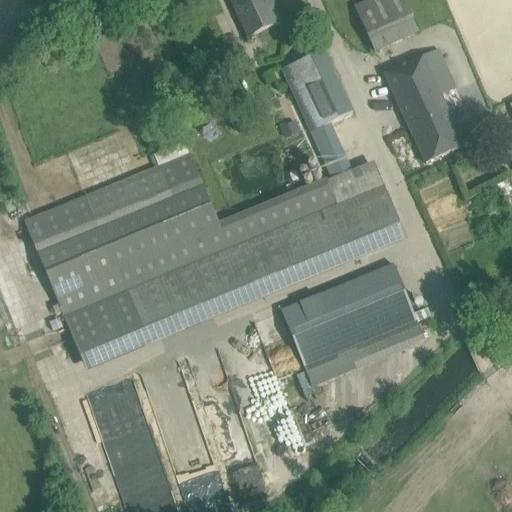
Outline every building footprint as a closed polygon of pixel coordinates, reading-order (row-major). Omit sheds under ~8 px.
[(231,0),(249,38),(281,23),(272,3),(268,5),(266,0),(231,0)] [(374,0),(355,9),(375,54),(420,34),(404,0),(374,0)] [(456,90),(438,51),(385,75),(426,165),(478,141),(469,122),(455,128),(441,97),(456,90)] [(376,169),(354,179),(330,125),(353,114),(324,52),(282,71),(342,212),(130,299),(127,292),(64,318),(81,358),(275,278),(326,258),(353,246),(357,255),(391,241),(388,232),(399,228),(394,215),(396,214),(385,187),(384,187),(376,169)] [(168,115),(178,129),(199,115),(189,101),(168,115)] [(511,137),(495,145),(501,158),(508,155),(511,163),(511,137)] [(190,155),(25,223),(49,281),(182,228),(178,219),(211,205),(190,155)] [(497,182),(501,191),(511,186),(511,176),(497,182)] [(281,312),(304,368),(430,317),(427,310),(414,315),(394,266),(281,312)] [(129,375),(88,387),(100,429),(107,427),(104,416),(138,406),(129,375)]
